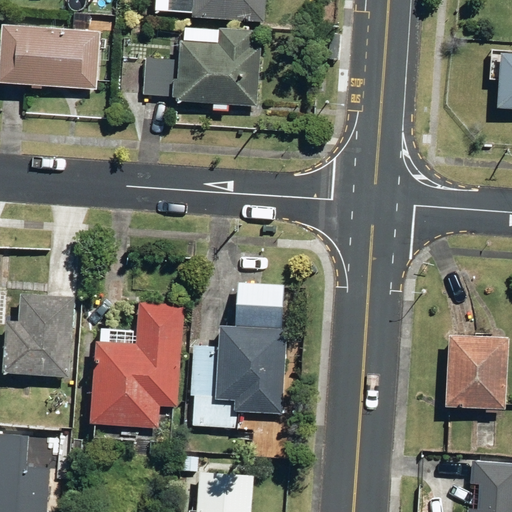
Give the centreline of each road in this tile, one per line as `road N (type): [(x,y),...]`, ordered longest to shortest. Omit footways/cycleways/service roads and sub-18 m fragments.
road 1 (residential): [(0,175),(374,202)]
road 2 (tertiary): [(374,202),(354,511)]
road 3 (tertiary): [(390,0),(374,202)]
road 4 (residential): [(374,202),(511,211)]
